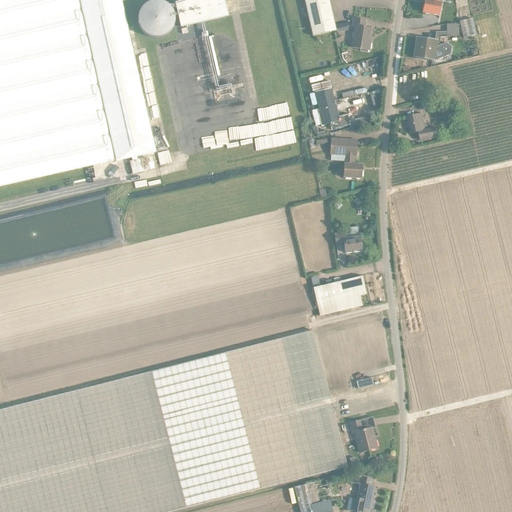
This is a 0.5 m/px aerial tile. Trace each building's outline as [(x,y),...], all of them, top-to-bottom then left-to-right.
[(0,0),(0,185),(115,160),(115,161),(155,152),(121,1),(124,0),(0,0)] [(223,0),(189,0),(175,3),(181,26),(227,16),(223,0)] [(303,0),(312,36),(336,30),(328,0),(303,0)] [(438,2),(438,0),(431,0),(432,1),(427,0),(424,0),(422,12),(425,13),(424,14),(429,15),(429,14),(438,15),(441,2),(438,2)] [(142,2),(139,34),(171,37),(174,5),(142,2)] [(371,28),(364,27),(365,19),(352,17),(351,26),(355,26),(354,33),(352,33),(352,37),(353,38),(352,48),(360,49),(360,51),(367,52),(367,50),(369,50),(370,42),(368,42),(371,28)] [(473,17),(459,21),(463,37),(477,34),(473,17)] [(434,59),(435,53),(439,52),(444,56),(450,53),(451,47),(446,43),(439,45),(440,37),(448,37),(448,41),(457,41),(457,37),(458,37),(458,24),(446,24),(446,32),(436,32),(434,41),(418,39),(415,57),(432,59),(434,59)] [(318,108),(334,105),(331,89),(315,93),(318,108)] [(379,91),(370,93),(373,109),(375,110),(377,110),(379,91)] [(423,107),(431,106),(430,99),(421,101),(423,107)] [(318,108),(318,109),(312,111),(315,125),(322,124),(322,125),(322,124),(333,122),(335,128),(349,125),(347,114),(337,117),(334,105),(318,108)] [(424,129),(421,114),(406,117),(409,133),(417,132),(419,140),(435,137),(433,127),(424,129)] [(355,156),(356,140),(331,138),(330,154),(345,155),(344,164),(343,177),(361,178),(361,165),(353,164),(353,156),(355,156)] [(344,244),(345,253),(361,251),(360,239),(361,239),(361,238),(359,238),(359,236),(344,238),(343,233),(334,234),(335,245),(344,244)] [(319,316),(361,306),(361,303),(359,296),(366,294),(362,276),(355,277),(355,278),(313,288),(317,306),(319,316)] [(363,430),(362,428),(360,420),(349,423),(351,433),(354,432),(359,453),(377,448),(371,428),(363,430)] [(371,486),(372,480),(351,475),(350,482),(360,484),(353,511),(371,511),(372,509),(371,507),(375,487),(371,486)] [(313,511),(312,506),(306,484),(294,487),(300,511),(313,511)]
